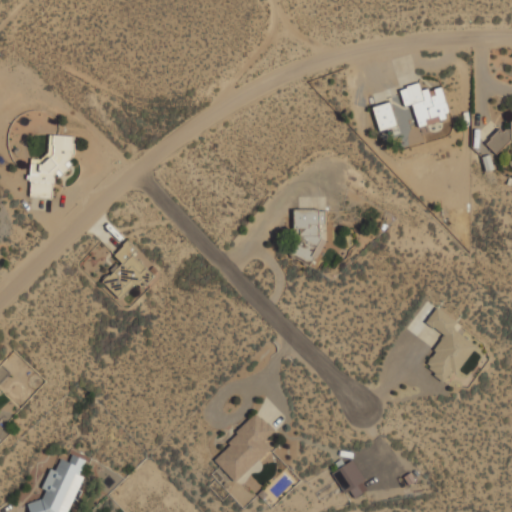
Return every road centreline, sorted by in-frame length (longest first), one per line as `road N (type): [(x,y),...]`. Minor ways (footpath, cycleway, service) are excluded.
road 1 (residential): [(0,299),(177,135),(269,81),(322,58),(418,39),(511,34)]
road 2 (residential): [(137,169),(367,407)]
